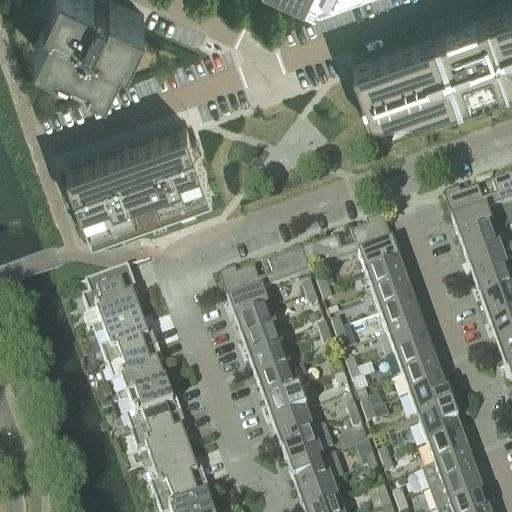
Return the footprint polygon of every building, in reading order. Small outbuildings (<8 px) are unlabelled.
[(127,51),(144,15),(112,0),(108,0),(107,4),(104,2),(105,0),(47,0),(42,12),(49,15),(34,47),(105,81),(120,48),(127,51)] [(280,0),(314,16),(315,15),(314,15),(315,13),(319,14),(357,0),(280,0)] [(511,8),(353,66),(376,130),(511,81),(511,8)] [(187,125),(66,169),(91,238),(212,194),(187,125)] [(451,221),(485,209),(485,210),(511,200),(511,175),(491,183),(495,195),(482,200),(477,188),(456,195),(454,191),(445,194),(444,194),(443,196),(443,197),(443,198),(443,200),(451,221)] [(485,209),(451,221),(458,241),(492,229),(485,210),(485,209)] [(356,255),(391,243),(391,242),(390,242),(383,222),(382,220),(381,219),(380,218),(378,218),(377,218),(368,221),(370,226),(349,234),(353,246),(340,251),(335,239),(301,251),(309,273),(357,256),(356,255)] [(500,249),(492,229),(458,241),(465,262),(500,249)] [(356,255),(357,256),(364,276),(398,263),(391,243),(356,255)] [(473,282),(511,268),(511,248),(511,245),(500,249),(465,262),(473,282)] [(226,302),(261,290),(309,273),(301,251),(266,263),(271,276),(258,281),(253,268),(232,276),(230,271),(222,274),(220,275),(219,277),(218,278),(218,280),(219,282),(226,301),(225,301),(226,302)] [(406,283),(398,263),(364,276),(371,296),(406,283)] [(139,316),(133,299),(137,298),(126,268),(84,283),(88,295),(81,298),(87,316),(83,317),(88,331),(92,329),(93,333),(139,316)] [(480,303),(511,291),(511,268),(473,282),(480,303)] [(327,289),(323,279),(315,282),(319,292),(327,289)] [(413,304),(406,283),(371,296),(378,316),(413,304)] [(313,294),(309,284),(301,287),(305,297),(313,294)] [(330,298),(327,289),(319,292),(322,301),(330,298)] [(226,302),(233,322),(268,310),(261,290),(226,302)] [(511,314),(511,291),(480,303),(487,323),(511,314)] [(316,303),(313,294),(305,297),(308,306),(316,303)] [(420,324),(413,304),(378,316),(386,336),(420,324)] [(275,330),(268,310),(233,322),(240,343),(275,330)] [(494,343),(511,336),(511,314),(487,323),(494,343)] [(156,348),(150,332),(145,333),(139,316),(93,333),(95,336),(103,334),(107,347),(99,350),(106,367),(156,348)] [(341,329),(338,320),(330,323),(333,332),(341,329)] [(428,344),(420,324),(386,336),(393,357),(428,344)] [(328,334),(324,325),(316,328),(319,337),(328,334)] [(345,339),(341,329),(333,332),(337,342),(345,339)] [(283,351),(275,330),(240,343),(248,363),(283,351)] [(331,344),(328,334),(319,337),(323,347),(331,344)] [(511,336),(494,343),(502,364),(511,359),(511,336)] [(435,365),(428,344),(393,357),(400,378),(435,365)] [(163,384),(157,367),(162,365),(156,348),(106,367),(112,384),(119,381),(124,394),(116,397),(118,400),(163,384)] [(290,371),(283,351),(248,363),(255,383),(290,371)] [(511,384),(511,359),(502,364),(509,384),(509,385),(511,384)] [(356,370),(353,360),(344,363),(348,373),(356,370)] [(342,375),(339,365),(330,368),(334,378),(342,375)] [(442,385),(435,365),(400,378),(408,397),(442,385)] [(360,380),(356,370),(348,373),(351,383),(360,380)] [(297,391),(290,371),(255,383),(262,404),(297,391)] [(346,385),(342,375),(334,378),(337,388),(346,385)] [(180,416),(174,399),(170,401),(163,384),(118,400),(119,404),(127,401),(132,415),(124,418),(130,434),(180,416)] [(450,406),(442,385),(408,397),(415,419),(450,406)] [(304,411),(297,391),(262,404),(270,424),(304,411)] [(371,411),(367,401),(359,404),(363,414),(371,411)] [(357,416),(353,406),(345,409),(349,419),(357,416)] [(418,426),(452,413),(451,409),(450,406),(415,419),(416,422),(418,426)] [(312,431),(304,411),(270,424),(277,444),(323,428),(323,427),(312,431)] [(374,420),(371,411),(363,414),(366,423),(374,420)] [(460,435),(452,414),(453,414),(452,413),(418,426),(425,447),(460,435)] [(188,452),(182,435),(186,433),(180,416),(130,434),(136,452),(144,449),(149,462),(141,465),(142,469),(188,452)] [(360,425),(357,416),(349,419),(352,428),(360,425)] [(331,449),(323,428),(277,444),(285,466),(320,453),(331,449)] [(467,455),(460,435),(425,447),(433,467),(467,455)] [(287,473),(322,460),(333,456),(332,453),(331,449),(320,453),(285,466),(286,469),(287,473)] [(389,460),(385,451),(377,453),(380,463),(389,460)] [(205,485),(199,468),(194,469),(188,452),(142,469),(144,473),(152,470),(156,483),(148,486),(154,503),(205,485)] [(429,492),(474,476),(467,455),(433,467),(421,472),(429,492)] [(295,494),(341,477),(333,456),(322,460),(287,473),(288,474),(295,494)] [(375,465),(371,456),(363,459),(367,468),(375,465)] [(392,470),(389,460),(380,463),(384,473),(392,470)] [(378,475),(375,465),(367,468),(370,478),(378,475)] [(436,511),(482,496),(474,476),(429,492),(435,511),(436,511)] [(308,511),(337,502),(335,497),(330,482),(341,478),(341,477),(295,494),(302,511),(308,511)] [(209,511),(206,503),(211,501),(205,485),(154,503),(157,511),(209,511)] [(403,501),(400,491),(392,494),(395,504),(403,501)] [(389,506),(386,496),(378,499),(381,509),(389,506)] [(487,511),(482,496),(436,511),(487,511)] [(403,511),(407,511),(403,501),(395,504),(397,511),(403,511)] [(340,511),(337,502),(308,511),(340,511)]
